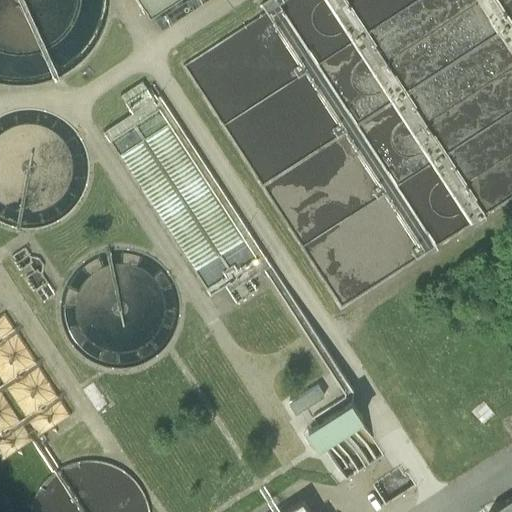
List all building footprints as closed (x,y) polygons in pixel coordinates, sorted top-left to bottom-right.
[(0,0),(0,86),(0,87),(24,89),(48,85),(70,74),(89,59),(103,39),(111,16),(112,0),(0,0)] [(145,5),(150,14),(151,13),(171,0),(136,0),(141,8),(145,5)] [(208,0),(171,0),(151,13),(162,30),(208,0)] [(183,64),(341,307),(478,218),(480,220),(487,216),(485,213),(511,195),(511,0),(281,0),(279,2),(277,0),(264,0),(261,2),(266,10),(183,64)] [(351,401),(353,392),(160,93),(154,98),(142,79),(121,93),(132,112),(103,130),(210,295),(225,286),(236,302),(257,289),(250,278),(264,269),(346,395),(312,416),(317,423),(351,401)] [(0,218),(6,223),(29,227),(52,222),(71,209),(84,190),(88,167),(84,144),(71,125),(51,112),(28,108),(5,113),(0,116),(0,218)] [(25,275),(35,289),(47,281),(42,272),(44,264),(39,256),(30,254),(24,246),(12,254),(21,268),(29,263),(33,270),(25,275)] [(59,314),(64,333),(75,350),(91,362),(110,368),(130,368),(149,362),(164,350),(175,333),(180,314),(178,294),(170,276),(157,261),(139,252),(120,249),(100,252),(83,261),(69,276),(61,294),(59,314)] [(53,471),(60,466),(42,439),(46,437),(43,432),(71,414),(60,398),(67,394),(64,390),(58,393),(39,365),(45,361),(42,356),(36,360),(17,331),(23,327),(20,322),(14,326),(2,308),(0,309),(0,458),(1,459),(33,439),(53,471)] [(317,383),(288,401),(295,412),(324,394),(317,383)] [(321,444),(334,464),(354,451),(357,449),(373,440),(359,419),(362,417),(351,401),(317,423),(308,429),(318,445),(321,444)] [(373,440),(357,449),(369,467),(384,457),(373,440)] [(354,451),(334,464),(346,482),(366,469),(354,451)] [(29,511),(150,511),(149,503),(141,486),(129,473),(113,463),(96,459),(78,460),(60,466),(53,471),(46,477),(35,492),(30,510),(29,511)] [(403,466),(372,485),(386,506),(416,486),(403,466)] [(490,511),(511,511),(511,497),(505,502),(490,511)] [(284,511),(308,511),(301,501),(284,511)]
